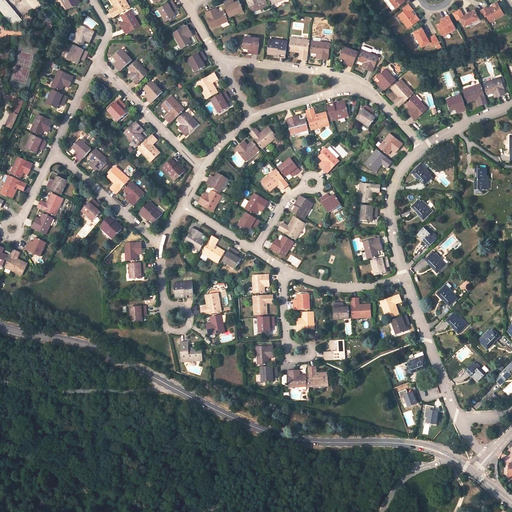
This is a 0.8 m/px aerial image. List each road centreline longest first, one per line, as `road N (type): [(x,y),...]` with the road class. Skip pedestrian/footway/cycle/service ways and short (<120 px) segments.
road 1 (secondary): [(447,456),(409,444),(268,432),(101,351),(0,325)]
road 2 (track): [(163,383),(143,391),(38,392),(0,380)]
road 3 (residential): [(459,421),(402,278)]
road 4 (residential): [(202,170),(95,61)]
road 5 (residential): [(402,278),(387,201),(402,163),(421,147)]
road 6 (residential): [(357,86),(334,74),(218,60)]
road 7 (residential): [(159,243),(53,151)]
road 8 (residential): [(402,278),(328,286),(282,268)]
